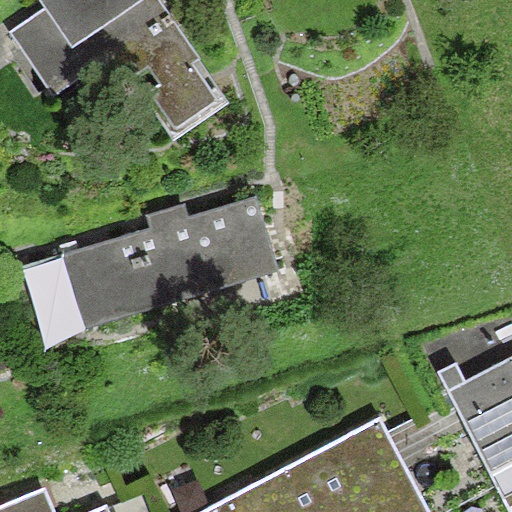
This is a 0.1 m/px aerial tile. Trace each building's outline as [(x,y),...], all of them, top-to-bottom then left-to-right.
[(37,0),(45,11),(11,33),(56,103),(104,72),(117,91),(135,80),(173,140),(226,106),(157,0),(37,0)] [(83,332),(280,277),(258,201),(211,214),(190,220),(186,207),(148,218),(152,233),(62,258),(83,332)] [(511,511),(511,361),(468,385),(456,363),(434,375),(506,511),(511,511)] [(426,511),(380,424),(213,511),(426,511)] [(0,511),(113,511),(112,508),(102,511),(57,511),(48,490),(0,509),(0,511)]
